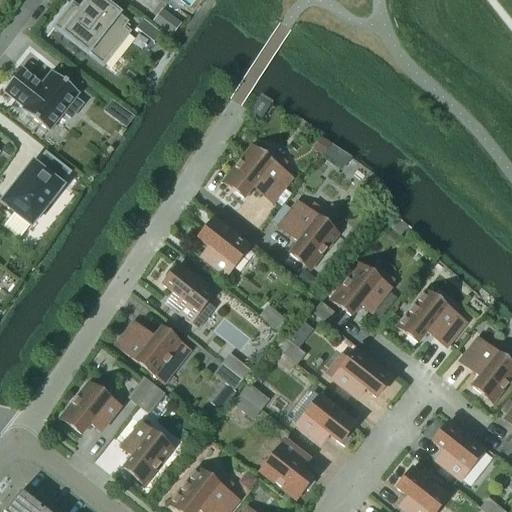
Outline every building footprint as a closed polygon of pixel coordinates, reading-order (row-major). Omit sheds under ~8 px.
[(88,0),(79,12),(71,6),(53,29),(101,67),(127,34),(123,30),(128,24),(97,0),(88,0)] [(178,26),(161,13),(154,23),(171,36),(178,26)] [(20,70),(2,93),(23,109),(20,112),(48,133),(63,115),(70,120),(81,106),(74,100),(78,95),(51,73),(41,86),(20,70)] [(126,114),(118,123),(126,129),(133,120),(126,114)] [(290,181),(280,173),(285,167),(265,151),(260,157),(250,149),(222,185),(243,201),(252,189),(271,205),(290,181)] [(31,164),(0,203),(0,204),(30,229),(62,188),(60,186),(70,174),(45,154),(35,167),(31,164)] [(308,272),(336,237),(326,229),(331,222),(311,206),(306,213),(296,205),(277,229),(297,244),(288,256),(308,272)] [(224,279),(248,249),(213,221),(197,241),(208,250),(201,260),(224,279)] [(206,305),(213,295),(178,267),(161,288),(173,297),(165,306),(196,330),(212,310),(206,305)] [(369,315),(393,285),(372,268),(367,274),(357,267),(330,303),(350,319),(359,307),(369,315)] [(464,325),(424,294),(396,329),(416,346),(425,334),(445,349),(464,325)] [(335,317),(315,301),(307,311),(327,327),(335,317)] [(286,324),(267,309),(259,319),(279,334),(286,324)] [(188,353),(160,331),(152,341),(132,326),(115,348),(155,380),(171,358),(179,365),(188,353)] [(303,357),(284,341),(276,351),(295,366),(303,357)] [(491,405),(511,378),(511,369),(477,341),(459,364),(478,379),(471,389),(491,405)] [(391,380),(355,352),(348,361),(342,356),(325,377),(356,401),(363,391),(375,400),(391,380)] [(249,372),(229,357),(221,367),(241,382),(249,372)] [(241,382),(221,367),(213,376),(233,392),(241,382)] [(137,408),(153,388),(143,381),(127,400),(137,408)] [(99,434),(118,410),(88,386),(60,421),(80,437),(89,426),(99,434)] [(267,402),(247,387),(239,397),(259,412),(267,402)] [(147,416),(163,396),(153,388),(137,408),(147,416)] [(259,412),(239,397),(232,406),(252,422),(259,412)] [(355,426),(319,398),(295,428),(319,447),(327,437),(343,449),(350,440),(346,437),(355,426)] [(459,483),(483,452),(447,424),(431,445),(443,454),(435,464),(459,483)] [(143,487),(171,451),(140,427),(121,451),(131,459),(122,471),(143,487)] [(314,484),(299,472),(307,463),(283,444),(259,474),(295,502),(304,490),(307,493),(314,484)] [(401,511),(435,511),(447,498),(411,470),(395,491),(407,500),(399,510),(401,511)] [(229,511),(236,503),(226,495),(231,489),(211,473),(206,480),(196,472),(168,507),(174,511),(197,511),(198,511),(197,511),(229,511)] [(37,511),(38,511),(39,510),(20,494),(5,511),(37,511)]
